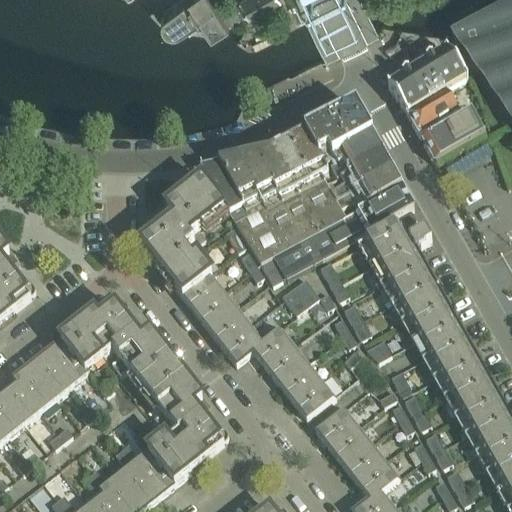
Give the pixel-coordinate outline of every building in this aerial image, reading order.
[(230,26),(212,0),(187,0),(186,1),(185,0),(183,0),(167,11),(165,12),(164,14),(163,16),(163,18),(163,20),(163,23),(164,25),(165,26),(170,30),(175,31),(181,29),(199,18),(212,38),(230,26)] [(240,0),(241,0),(233,5),(242,19),(249,15),(250,16),(278,0),(240,0)] [(511,9),(451,42),(511,128),(511,9)] [(389,93),(409,122),(446,99),(465,87),(447,57),(389,93)] [(446,99),(409,122),(420,143),(458,120),(446,99)] [(306,140),(318,163),(329,157),(332,164),(374,142),(360,117),(352,116),(306,140)] [(424,149),(437,172),(487,143),(474,122),(424,149)] [(318,163),(306,140),(279,154),(271,158),(202,174),(202,175),(227,215),(262,270),(272,265),(274,264),(288,256),(346,225),(326,190),(321,181),(327,178),(322,170),(318,163)] [(374,142),(332,164),(330,165),(334,172),(338,170),(344,180),(384,159),(374,142)] [(346,192),(350,200),(393,176),(384,159),(344,180),(349,190),(346,192)] [(142,252),(184,305),(213,282),(198,263),(194,266),(187,256),(195,249),(198,253),(207,246),(199,237),(227,215),(202,175),(197,179),(196,178),(166,211),(165,212),(172,221),(163,228),(167,233),(157,240),(155,237),(154,236),(153,235),(151,235),(150,234),(149,234),(147,234),(146,235),(145,236),(144,237),(143,238),(142,239),(142,240),(142,242),(142,243),(143,245),(143,246),(146,249),(142,252)] [(393,176),(350,200),(354,207),(358,205),(363,216),(403,194),(393,176)] [(363,216),(346,225),(288,256),(274,264),(288,285),(323,266),(415,214),(403,194),(363,216)] [(402,224),(407,233),(418,227),(412,218),(402,224)] [(429,364),(511,511),(511,425),(461,335),(417,256),(433,247),(426,235),(410,244),(402,230),(365,251),(419,347),(424,356),(429,364)] [(247,255),(234,235),(227,240),(239,260),(247,255)] [(0,332),(33,308),(30,305),(34,302),(35,301),(36,300),(36,298),(36,297),(36,296),(36,294),(36,293),(35,292),(34,291),(33,290),(32,289),(30,289),(29,289),(28,289),(26,290),(25,291),(21,293),(18,289),(19,289),(18,287),(17,288),(9,277),(16,271),(9,262),(10,261),(0,247),(0,332)] [(242,264),(250,277),(257,272),(250,260),(242,264)] [(272,265),(262,270),(274,292),(283,287),(272,265)] [(321,275),(331,292),(341,286),(331,269),(321,275)] [(257,272),(250,277),(258,289),(265,284),(257,272)] [(225,297),(213,282),(184,305),(196,321),(225,297)] [(283,303),(297,322),(321,305),(307,286),(283,303)] [(341,286),(331,292),(340,309),(350,303),(341,286)] [(239,315),(225,297),(196,321),(210,338),(239,315)] [(336,313),(329,300),(321,305),(328,318),(336,313)] [(64,347),(88,378),(114,357),(121,365),(113,372),(122,383),(130,377),(163,420),(156,426),(165,438),(172,431),(179,439),(169,447),(167,444),(150,458),(177,492),(193,478),(191,476),(227,447),(229,443),(228,438),(223,435),(218,436),(214,439),(202,423),(213,414),(213,413),(208,416),(202,408),(204,407),(189,389),(186,384),(152,341),(150,342),(144,334),(147,332),(148,331),(147,330),(135,339),(123,323),(126,320),(128,316),(127,310),(123,308),(117,309),(114,312),(112,309),(80,334),(64,347)] [(345,317),(354,332),(364,327),(355,312),(345,317)] [(210,338),(223,355),(252,332),(239,315),(210,338)] [(335,330),(342,343),(350,339),(343,326),(335,330)] [(364,327),(354,332),(362,347),(372,342),(364,327)] [(252,332),(223,355),(237,373),(254,359),(254,358),(266,349),(265,348),(252,332)] [(254,359),(267,376),(296,353),(282,334),(265,348),(266,349),(254,358),(254,359)] [(350,339),(342,343),(350,356),(357,351),(350,339)] [(47,360),(74,394),(91,381),(88,378),(64,347),(47,360)] [(367,357),(380,369),(393,362),(385,347),(367,357)] [(296,353),(267,376),(281,393),(310,370),(296,353)] [(345,368),(351,374),(362,364),(355,358),(345,368)] [(47,360),(30,373),(57,407),(74,394),(47,360)] [(281,393),(294,410),(323,387),(310,370),(281,393)] [(30,373),(14,386),(40,420),(57,407),(30,373)] [(392,384),(401,400),(411,394),(402,378),(392,384)] [(0,397),(0,401),(25,433),(40,420),(14,386),(0,397)] [(323,387),(294,410),(308,427),(337,404),(323,387)] [(101,396),(107,404),(116,397),(110,389),(101,396)] [(398,406),(394,399),(381,406),(385,414),(398,406)] [(0,401),(0,433),(9,445),(25,433),(0,401)] [(406,408),(414,423),(424,417),(416,402),(406,408)] [(91,416),(97,424),(106,417),(100,409),(91,416)] [(393,416),(400,429),(408,425),(401,412),(393,416)] [(317,438),(330,455),(359,432),(346,415),(317,438)] [(97,424),(91,416),(82,423),(88,431),(97,424)] [(424,417),(414,423),(423,438),(433,432),(424,417)] [(408,425),(400,429),(408,442),(415,437),(408,425)] [(147,437),(141,429),(132,436),(138,443),(147,437)] [(359,432),(330,455),(344,472),(373,449),(359,432)] [(0,433),(0,452),(9,445),(0,433)] [(59,441),(65,449),(74,442),(68,435),(59,441)] [(427,445),(435,460),(445,455),(437,440),(427,445)] [(65,449),(59,441),(50,448),(56,456),(65,449)] [(344,472),(357,490),(386,467),(373,449),(344,472)] [(415,454),(422,467),(430,462),(422,450),(415,454)] [(123,456),(161,504),(177,492),(150,458),(140,465),(129,451),(123,456)] [(445,455),(435,460),(444,475),(454,470),(445,455)] [(118,483),(140,511),(150,511),(161,504),(123,456),(117,461),(128,475),(118,483)] [(27,467),(33,474),(42,468),(36,460),(27,467)] [(430,462),(422,467),(429,479),(437,475),(430,462)] [(24,481),(33,474),(27,467),(18,473),(24,481)] [(401,485),(386,467),(357,490),(370,506),(371,507),(383,497),(384,498),(401,485)] [(97,477),(91,482),(114,511),(140,511),(118,483),(108,491),(97,477)] [(448,483),(456,498),(467,492),(458,477),(448,483)] [(114,511),(91,482),(84,487),(95,501),(86,508),(88,511),(114,511)] [(0,487),(0,498),(1,500),(10,493),(4,485),(0,487)] [(436,492),(443,505),(451,501),(444,488),(436,492)] [(467,492),(456,498),(464,511),(467,511),(475,508),(467,492)] [(362,511),(394,511),(384,498),(383,497),(371,507),(370,506),(362,511)] [(457,511),(451,501),(443,505),(447,511),(457,511)] [(59,507),(62,511),(88,511),(86,508),(80,511),(72,511),(65,502),(59,507)]
